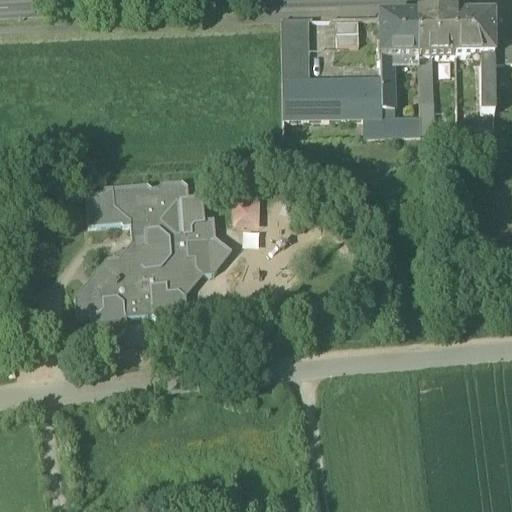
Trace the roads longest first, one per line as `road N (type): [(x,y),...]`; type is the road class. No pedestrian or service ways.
road 1 (residential): [(0,398),(511,352)]
road 2 (secondary): [(0,11),(233,0)]
road 3 (track): [(319,511),(301,371)]
